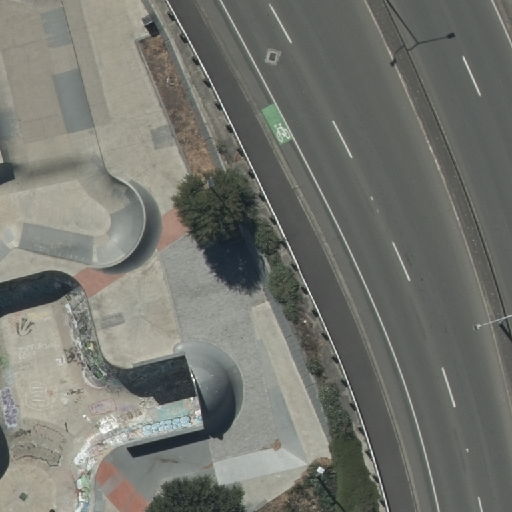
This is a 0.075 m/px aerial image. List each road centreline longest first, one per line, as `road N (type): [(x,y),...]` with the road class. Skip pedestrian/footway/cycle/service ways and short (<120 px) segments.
road 1 (primary): [(476,511),(406,287),(276,0)]
road 2 (primary): [(438,0),(511,174)]
